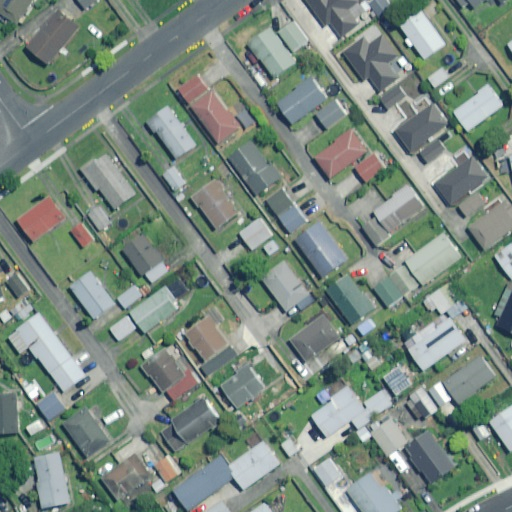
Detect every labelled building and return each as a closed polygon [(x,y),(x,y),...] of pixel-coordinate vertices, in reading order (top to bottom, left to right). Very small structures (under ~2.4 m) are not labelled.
[(33,9),(30,8),(35,0),(1,0),(0,2),(0,12),(19,25),(25,16),(27,18),(33,9)] [(98,0),(75,0),(83,11),(98,0)] [(307,0),(326,27),(332,23),(342,38),(363,24),(360,19),(373,10),(366,0),(307,0)] [(476,10),(486,1),(488,4),(492,0),(498,0),(502,5),(508,0),(454,0),(462,10),(470,3),(476,10)] [(447,45),(421,10),(400,25),(427,60),(447,45)] [(81,29),(58,11),(28,47),(50,66),(81,29)] [(276,79),(297,63),(291,54),(308,41),(294,22),(277,36),(271,28),(249,44),(276,79)] [(364,35),(341,50),(362,81),(368,77),(378,92),(399,78),(396,73),(409,64),(386,30),(371,41),(364,35)] [(451,78),(443,68),(429,79),(436,89),(451,78)] [(208,91),(197,76),(179,90),(190,105),(208,91)] [(328,99),(313,79),(279,104),(294,125),(328,99)] [(407,98),(399,87),(381,100),(390,111),(407,98)] [(505,106),(491,87),(456,113),(470,132),(505,106)] [(228,114),(213,93),(191,109),(218,145),(242,128),(230,112),(228,114)] [(346,117),(335,101),(316,114),(327,130),(346,117)] [(448,126),(433,105),(398,131),(413,152),(448,126)] [(198,146),(170,107),(149,122),(157,133),(159,132),(178,160),(198,146)] [(368,151),(352,130),(315,159),(331,180),(368,151)] [(448,151),(440,139),(421,153),(430,164),(448,151)] [(281,179),(253,140),(231,157),(259,195),(281,179)] [(137,195),(106,153),(82,171),(96,189),(99,187),(117,210),(137,195)] [(385,170),(374,155),(357,167),(368,182),(385,170)] [(511,156),(511,157),(498,160),(501,172),(511,169),(511,156)] [(488,180),(473,159),(436,185),(451,206),(488,180)] [(188,182),(176,166),(164,175),(176,191),(188,182)] [(240,214),(216,181),(195,197),(219,230),(240,214)] [(425,208),(408,186),(384,204),(373,190),(350,207),(365,228),(362,230),(375,248),(391,237),(389,235),(425,208)] [(307,223),(282,189),(267,200),(292,234),(307,223)] [(486,204),(479,194),(460,207),(467,217),(486,204)] [(67,220),(50,197),(18,220),(34,244),(67,220)] [(511,230),(511,205),(509,201),(503,205),(499,200),(489,208),(492,212),(469,228),(485,250),(511,230)] [(111,224),(101,208),(90,216),(100,232),(111,224)] [(273,235),(261,219),(240,235),(253,252),(273,235)] [(93,237),(82,222),(70,231),(82,246),(93,237)] [(348,261),(321,223),(297,240),(324,278),(348,261)] [(408,264),(422,284),(424,286),(463,258),(445,234),(407,262),(408,264)] [(171,270),(146,235),(125,250),(143,275),(146,273),(153,283),(171,270)] [(281,249),(275,241),(260,251),(266,259),(281,249)] [(511,244),(496,257),(511,277),(511,244)] [(315,301),(285,260),(262,277),(287,313),(298,305),(302,311),(315,301)] [(422,284),(408,264),(375,288),(389,308),(422,284)] [(117,305),(93,272),(71,288),(95,320),(117,305)] [(375,309),(349,275),(327,291),(353,325),(375,309)] [(28,291),(17,276),(9,282),(20,297),(28,291)] [(464,299),(451,282),(420,305),(426,313),(438,304),(445,313),(464,299)] [(145,296),(137,286),(118,300),(126,310),(145,296)] [(179,310),(165,289),(131,313),(146,334),(179,310)] [(511,297),(499,326),(511,332),(511,297)] [(36,311),(30,303),(17,314),(23,321),(36,311)] [(87,376),(41,314),(9,338),(22,355),(29,349),(37,359),(40,358),(65,392),(87,376)] [(349,348),(345,343),(325,316),(292,341),(309,362),(326,349),(334,360),(349,348)] [(137,329),(128,317),(111,329),(120,342),(137,329)] [(237,356),(208,319),(187,335),(208,362),(201,368),(209,378),(216,372),(220,377),(226,372),(223,368),(237,356)] [(467,341),(453,321),(410,351),(425,371),(467,341)] [(385,362),(373,346),(361,355),(373,371),(385,362)] [(188,377),(166,349),(145,365),(175,403),(199,383),(192,374),(188,377)] [(348,356),(335,365),(345,379),(358,371),(348,356)] [(483,396),(479,391),(496,379),(480,357),(443,383),(457,402),(463,410),(483,396)] [(391,374),(385,366),(376,373),(382,381),(391,374)] [(240,410),(252,401),(253,403),(263,396),(262,394),(267,391),(249,367),(223,387),(240,410)] [(346,390),(340,381),(326,390),(335,402),(314,417),(328,438),(366,412),(349,388),(346,390)] [(453,400),(441,383),(429,391),(441,408),(453,400)] [(440,410),(424,389),(406,403),(411,409),(422,423),(440,410)] [(395,403),(385,390),(366,404),(376,417),(395,403)] [(66,410),(54,393),(37,404),(50,421),(66,410)] [(0,434),(20,434),(18,395),(0,395),(0,434)] [(163,432),(177,453),(213,429),(214,431),(223,425),(206,399),(172,422),(174,425),(163,432)] [(511,408),(491,423),(511,451),(511,408)] [(111,444),(89,409),(66,424),(89,458),(111,444)] [(282,422),(273,411),(265,416),(274,428),(282,422)] [(408,443),(392,419),(372,433),(388,457),(408,443)] [(51,428),(47,420),(33,427),(37,435),(51,428)] [(491,435),(484,424),(474,430),(481,441),(491,435)] [(406,448),(414,458),(411,459),(422,474),(424,472),(433,485),(457,468),(429,431),(406,448)] [(233,474),(236,478),(245,491),(281,465),(265,442),(231,467),(235,473),(233,474)] [(71,504),(60,454),(35,459),(40,482),(38,482),(43,509),(71,504)] [(152,477),(136,455),(104,479),(120,501),(152,477)] [(235,473),(231,467),(222,455),(173,489),(189,511),(236,478),(233,474),(235,473)] [(163,477),(167,483),(179,475),(168,459),(156,467),(163,477)] [(343,476),(330,459),(315,470),(327,487),(343,476)] [(391,481),(384,486),(373,472),(348,490),(363,511),(399,511),(403,510),(397,501),(403,497),(401,495),(391,481)] [(167,488),(161,479),(151,485),(157,494),(167,488)] [(178,511),(172,502),(162,509),(164,511),(178,511)] [(229,511),(222,502),(208,511),(229,511)] [(278,502),(269,508),(265,504),(253,511),(279,511),(283,509),(278,502)]
